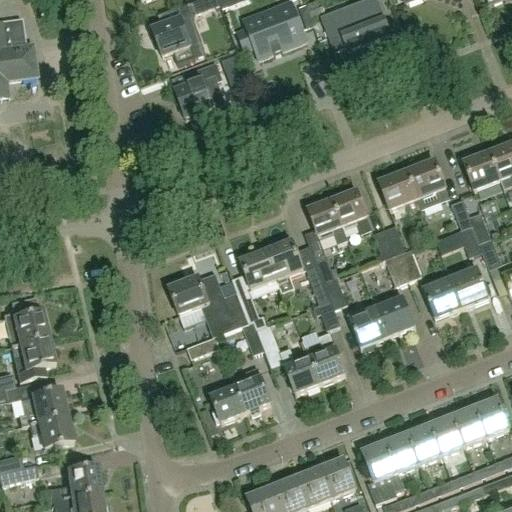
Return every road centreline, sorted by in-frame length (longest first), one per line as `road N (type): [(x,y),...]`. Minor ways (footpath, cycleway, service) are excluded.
road 1 (residential): [(126,228),(232,215),(511,106)]
road 2 (residential): [(159,498),(511,361)]
road 3 (residential): [(159,498),(126,228)]
road 4 (residential): [(126,228),(92,0)]
road 5 (residential): [(0,245),(126,228)]
